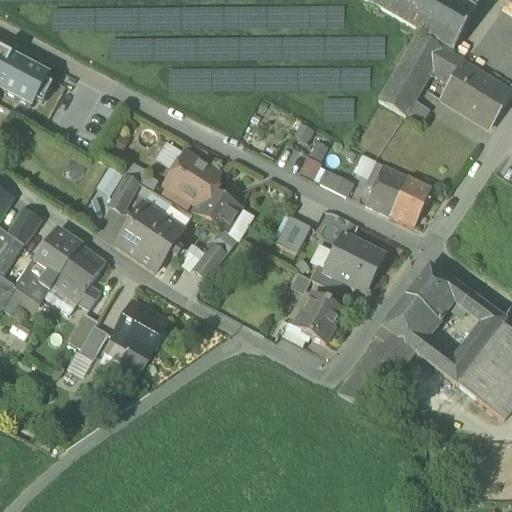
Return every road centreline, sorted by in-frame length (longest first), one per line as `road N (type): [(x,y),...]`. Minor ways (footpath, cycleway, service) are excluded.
road 1 (residential): [(0,27),(426,251)]
road 2 (residential): [(0,179),(109,260),(242,338)]
road 3 (residential): [(12,511),(63,463),(242,338)]
road 4 (residential): [(242,338),(322,380),(426,251)]
road 5 (residential): [(426,251),(511,124)]
